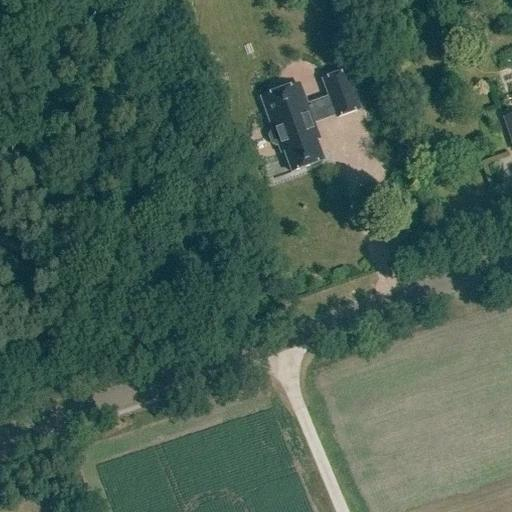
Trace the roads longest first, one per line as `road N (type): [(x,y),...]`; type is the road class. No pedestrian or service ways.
road 1 (unclassified): [(0,439),(273,345)]
road 2 (unclassified): [(273,345),(511,261)]
road 3 (unclassified): [(342,511),(273,345)]
